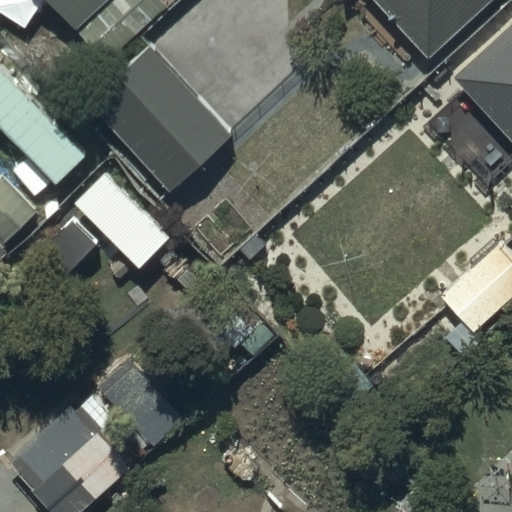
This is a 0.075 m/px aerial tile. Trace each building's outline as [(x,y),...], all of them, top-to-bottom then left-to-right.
[(59,0),(102,49),(158,0),(59,0)] [(239,73),(317,0),(171,0),(239,73)] [(378,0),(432,54),(485,0),(378,0)] [(511,9),(452,66),(511,129),(511,9)] [(152,38),(90,91),(170,184),(232,131),(152,38)] [(35,199),(0,164),(0,225),(4,230),(35,199)] [(475,322),(511,286),(511,244),(499,231),(440,286),(475,322)] [(125,349),(96,376),(152,438),(182,411),(125,349)] [(73,511),(132,455),(72,393),(6,457),(59,511),(73,511)]
